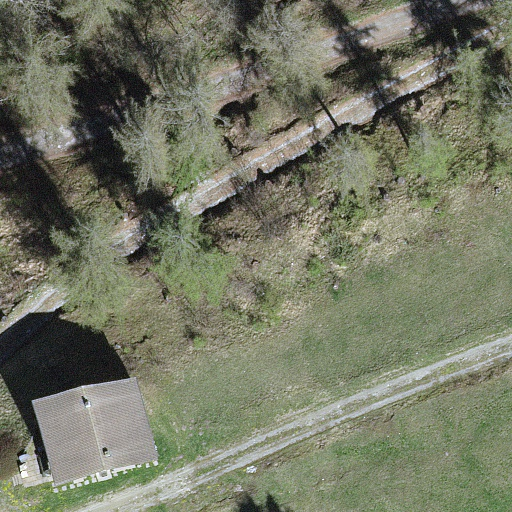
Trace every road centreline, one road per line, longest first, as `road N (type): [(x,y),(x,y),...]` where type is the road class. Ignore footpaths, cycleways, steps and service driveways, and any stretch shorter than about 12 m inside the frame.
road 1 (track): [(511,14),(145,234),(0,340)]
road 2 (track): [(134,511),(511,350)]
